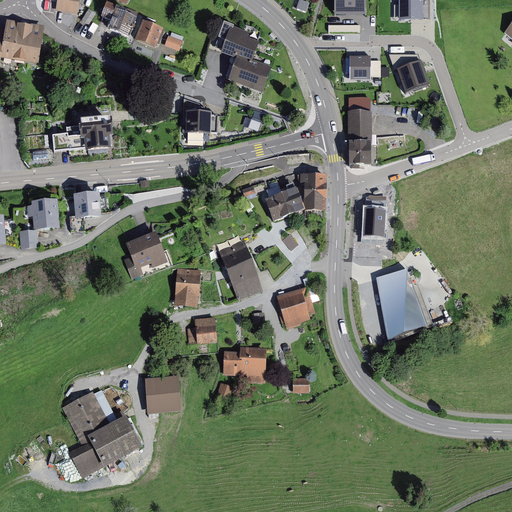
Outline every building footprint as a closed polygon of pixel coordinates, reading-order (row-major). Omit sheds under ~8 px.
[(79,0),(57,0),(56,11),(66,12),(78,14),(79,0)] [(364,0),(333,0),(333,12),(364,13),(364,0)] [(399,0),(400,21),(431,20),(430,0),(399,0)] [(137,14),(108,2),(103,16),(114,20),(110,30),(128,37),(137,14)] [(305,14),(308,5),(299,2),(296,11),(305,14)] [(96,14),(89,10),(82,21),(85,23),(88,25),(96,14)] [(6,31),(0,29),(0,59),(1,57),(36,63),(42,27),(8,21),(6,31)] [(163,29),(143,21),(136,40),(155,48),(163,29)] [(255,34),(230,24),(221,46),(231,50),(228,57),(242,63),(234,81),(270,95),(280,70),(261,63),(268,45),(253,39),(255,34)] [(183,42),(168,37),(165,46),(179,52),(183,42)] [(371,55),(348,55),(348,81),(371,81),(371,55)] [(421,58),(396,66),(405,95),(431,86),(421,58)] [(217,115),(191,112),(189,132),(215,135),(217,115)] [(373,114),(350,114),(351,142),(372,142),(374,142),(373,114)] [(68,125),(68,129),(59,130),(60,136),(56,136),(58,153),(63,152),(89,150),(90,156),(120,154),(117,121),(68,125)] [(361,167),(373,166),(372,142),(351,142),(350,142),(350,166),(353,166),(353,170),(361,170),(361,167)] [(328,178),(301,177),(300,194),(265,205),(275,226),(304,218),(327,218),(328,178)] [(257,186),(246,189),(248,196),(259,194),(257,186)] [(102,220),(102,198),(76,198),(76,220),(102,220)] [(36,206),(28,207),(29,216),(37,216),(38,231),(41,231),(62,230),(61,200),(36,201),(36,206)] [(8,219),(0,218),(0,246),(8,247),(8,219)] [(24,230),(23,248),(40,249),(41,231),(24,230)] [(164,234),(131,246),(143,277),(175,264),(164,234)] [(244,243),(220,253),(229,276),(253,266),(244,243)] [(253,266),(229,276),(238,298),(263,288),(253,266)] [(206,274),(179,270),(175,304),(201,308),(206,274)] [(414,271),(380,279),(390,342),(433,329),(414,271)] [(310,288),(278,297),(287,331),(314,323),(312,316),(317,315),(310,288)] [(221,318),(198,319),(199,326),(188,326),(189,344),(202,343),(202,348),(223,346),(221,318)] [(242,354),(230,353),(228,373),(269,376),(271,350),(242,348),(242,354)] [(307,376),(292,377),(293,392),(308,390),(307,376)] [(178,377),(146,380),(148,413),(180,410),(178,377)] [(236,387),(223,382),(219,394),(232,399),(236,387)] [(93,392),(65,406),(83,443),(66,451),(80,479),(106,466),(109,471),(148,452),(130,417),(111,426),(93,392)]
